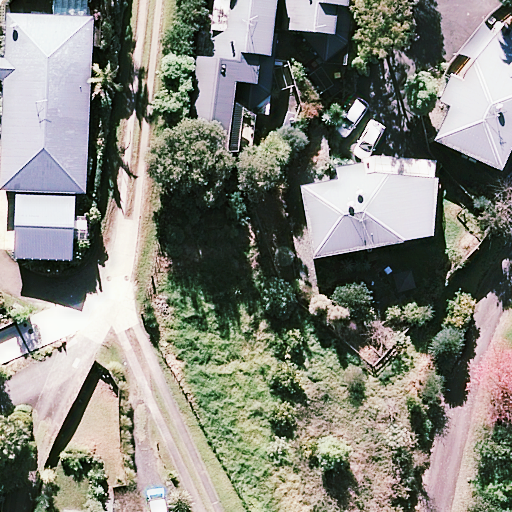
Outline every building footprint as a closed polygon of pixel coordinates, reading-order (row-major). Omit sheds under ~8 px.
[(221,0),(211,83),(265,90),(268,62),(278,64),(285,0),(221,0)] [(300,0),(296,36),(343,42),(347,13),(355,14),(356,0),(300,0)] [(102,17),(14,12),(3,192),(24,193),(19,263),(78,267),(82,197),(91,198),(102,17)] [(511,175),(511,39),(499,33),(477,81),(462,74),(432,141),(511,177),(511,175)] [(371,167),(342,171),(345,188),(311,193),(320,263),(446,246),(437,177),(374,185),(371,167)]
